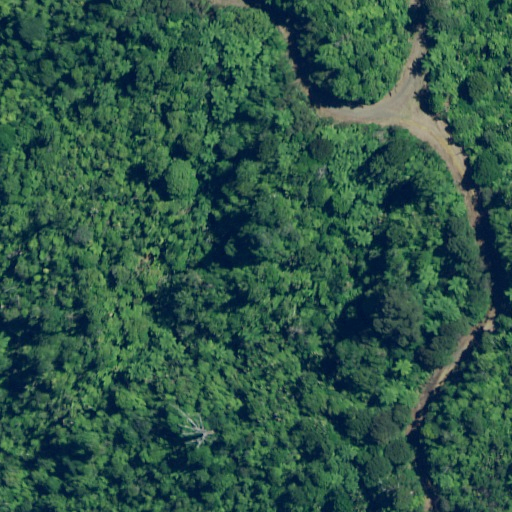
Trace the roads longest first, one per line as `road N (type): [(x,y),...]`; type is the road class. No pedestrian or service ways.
road 1 (track): [(352,106),(274,70),(211,0)]
road 2 (track): [(352,106),(376,109),(412,80),(424,0)]
